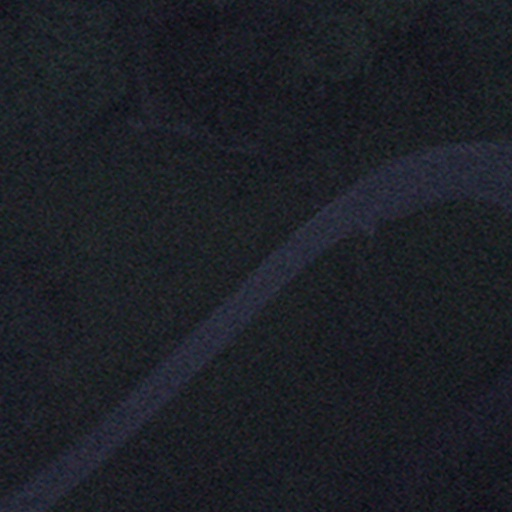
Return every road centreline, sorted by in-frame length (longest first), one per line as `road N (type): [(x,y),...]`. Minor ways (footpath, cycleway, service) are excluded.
road 1 (unclassified): [(10,511),(340,216),(423,177),(461,172),(511,181)]
road 2 (unclassified): [(511,369),(393,511)]
